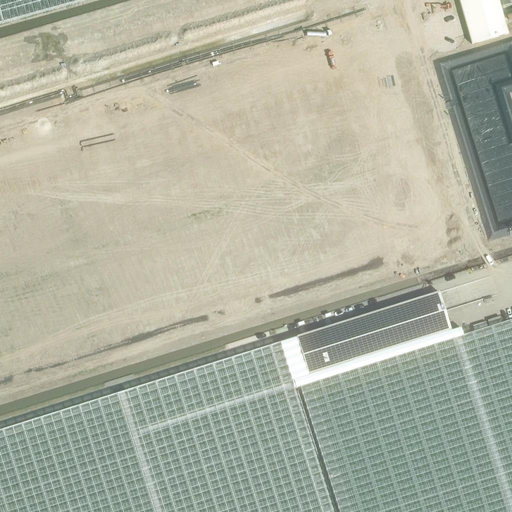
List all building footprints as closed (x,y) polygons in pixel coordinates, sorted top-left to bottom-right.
[(0,0),(0,25),(90,0),(0,0)] [(0,402),(191,344),(336,299),(434,268),(480,254),(489,251),(440,94),(420,28),(429,16),(460,6),(458,0),(433,0),(413,7),(410,0),(145,0),(139,2),(0,45),(0,402)] [(498,0),(458,0),(460,6),(471,45),(482,42),(508,34),(498,0)] [(439,294),(295,339),(306,376),(451,332),(439,294)] [(487,321),(489,326),(501,323),(499,318),(487,321)] [(461,329),(451,332),(306,376),(295,339),(0,431),(0,511),(332,511),(294,390),(300,388),(338,511),(511,511),(511,321),(463,337),(461,329)]
